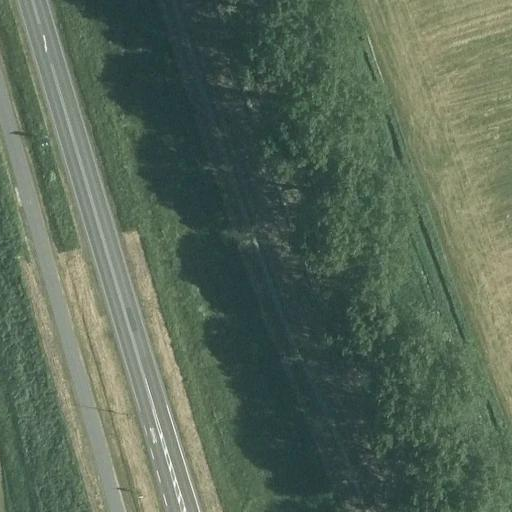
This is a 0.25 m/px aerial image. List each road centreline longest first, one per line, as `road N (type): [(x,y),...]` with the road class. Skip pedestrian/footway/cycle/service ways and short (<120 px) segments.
road 1 (unclassified): [(117,511),(0,95)]
road 2 (trunk): [(138,374),(28,0)]
road 3 (trunk): [(190,511),(138,374)]
